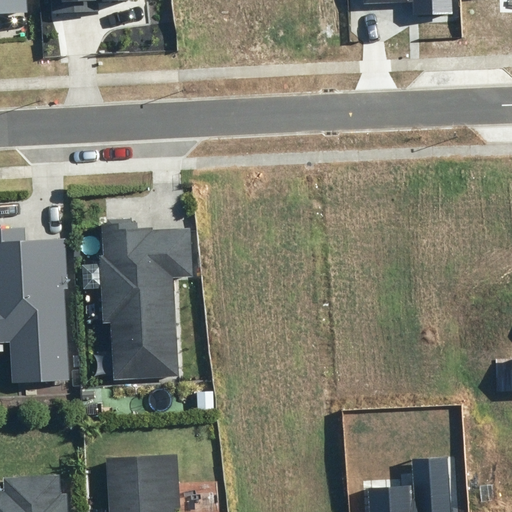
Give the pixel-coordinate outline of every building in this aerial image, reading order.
[(0,0),(0,13),(26,12),(25,0),(0,0)] [(51,0),(52,13),(98,11),(98,1),(120,0),(51,0)] [(414,13),(451,12),(450,0),(363,0),(364,3),(413,1),(414,13)] [(118,380),(182,377),(176,278),(197,277),(194,230),(156,232),(156,229),(141,230),(141,224),(136,224),(135,219),(111,220),(111,224),(106,225),(108,257),(103,257),(107,324),(115,324),(118,380)] [(15,383),(73,381),(66,239),(29,241),(29,229),(0,229),(0,342),(13,342),(15,383)] [(182,455),(110,459),(112,511),(178,511),(178,509),(185,508),(182,455)] [(451,511),(448,456),(411,458),(412,486),(369,489),(370,511),(451,511)] [(0,511),(72,511),(72,494),(65,494),(64,476),(7,478),(8,491),(0,491),(0,511)]
